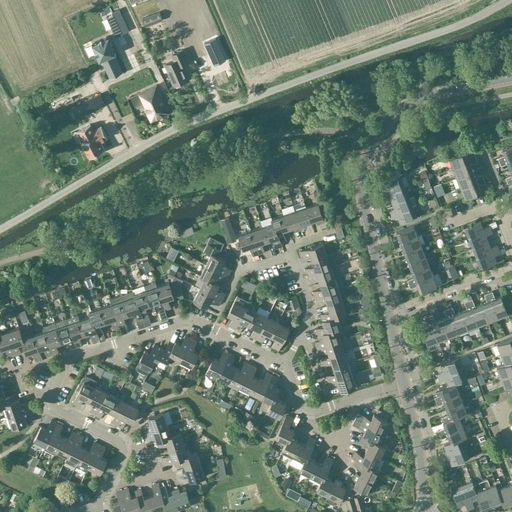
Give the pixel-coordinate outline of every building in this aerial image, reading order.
[(147,28),(160,22),(164,20),(160,12),(143,20),(147,28)] [(118,24),(112,27),(116,36),(122,33),(118,24)] [(102,59),(108,71),(119,66),(114,54),(116,52),(109,35),(92,43),(99,60),(102,59)] [(173,60),(165,64),(175,85),(188,79),(182,65),(189,62),(183,49),(171,55),(173,60)] [(139,93),(145,107),(151,120),(169,112),(156,85),(139,93)] [(103,89),(96,93),(99,100),(106,96),(103,89)] [(73,107),(72,107),(77,117),(83,114),(91,110),(86,101),(73,107)] [(90,124),(79,130),(85,141),(82,143),(90,157),(102,150),(104,149),(100,141),(107,136),(101,125),(101,126),(94,130),(90,124)] [(498,157),(499,161),(511,155),(511,144),(502,148),(505,154),(498,157)] [(449,156),(453,167),(476,157),(475,154),(468,156),(465,150),(449,156)] [(508,162),(510,168),(511,167),(511,155),(499,161),(501,165),(508,162)] [(453,167),(457,177),(473,170),(471,164),(478,161),(476,157),(453,167)] [(473,170),(457,177),(461,186),(484,177),(482,173),(475,176),(473,170)] [(380,191),(382,195),(405,185),(401,175),(384,182),(387,188),(380,191)] [(485,181),(484,177),(461,186),(465,197),(481,190),(478,184),(485,181)] [(390,195),(392,202),(409,195),(405,185),(382,195),(383,198),(390,195)] [(431,200),(430,196),(420,199),(418,192),(414,193),(417,204),(431,200)] [(388,211),(390,214),(412,205),(409,195),(392,202),(395,208),(388,211)] [(318,202),(306,206),(311,220),(316,218),(318,222),(324,219),(318,202)] [(417,216),(412,205),(390,214),(391,218),(398,215),(401,223),(417,216)] [(306,206),(295,209),(301,227),(307,225),(306,222),(311,220),(306,206)] [(295,229),(301,227),(295,209),(283,213),(288,228),(294,226),(295,229)] [(283,230),(288,228),(283,213),(272,217),(273,222),(274,222),(280,241),(281,241),(286,239),(283,230)] [(464,227),(468,237),(491,228),(490,225),(483,227),(480,221),(464,227)] [(274,222),(273,222),(262,226),(267,240),(273,238),(276,247),(282,245),(281,241),(280,241),(274,222)] [(340,222),(333,224),(338,237),(344,235),(340,222)] [(392,240),(393,244),(418,234),(414,224),(396,231),(399,237),(392,240)] [(262,226),(251,229),(259,253),(265,251),(262,242),(267,240),(262,226)] [(468,237),(472,247),(488,241),(486,234),(493,232),(491,228),(468,237)] [(253,255),(259,253),(251,229),(239,233),(244,248),(250,246),(253,255)] [(402,245),(404,251),(421,244),(418,234),(393,244),(395,248),(402,245)] [(488,241),(472,247),(476,257),(499,248),(498,244),(491,247),(488,241)] [(311,254),(312,259),(327,254),(323,242),(299,250),(301,257),(311,254)] [(400,260),(401,264),(425,254),(421,244),(404,251),(407,257),(400,260)] [(500,252),(499,248),(476,257),(480,267),(496,261),(494,254),(500,252)] [(212,252),(206,263),(228,274),(231,269),(222,265),(225,259),(212,252)] [(305,268),(307,274),(331,266),(327,254),(312,259),(314,265),(305,268)] [(429,264),(425,254),(401,264),(403,267),(410,265),(412,271),(429,264)] [(458,262),(451,265),(456,274),(462,270),(458,262)] [(226,280),(228,274),(206,263),(200,275),(205,277),(205,276),(214,281),(215,280),(217,276),(226,280)] [(407,279),(409,283),(433,274),(429,264),(412,271),(414,277),(407,279)] [(334,277),(331,266),(307,274),(309,280),(318,277),(320,282),(334,277)] [(437,284),(433,274),(409,283),(411,287),(417,285),(420,291),(437,284)] [(315,296),(338,288),(344,286),(340,275),(334,277),(320,282),(322,287),(313,290),(315,296)] [(219,283),(215,280),(214,281),(205,276),(205,277),(200,287),(222,298),(225,292),(216,288),(219,283)] [(169,281),(157,285),(165,309),(171,307),(168,298),(174,296),(169,281)] [(157,285),(146,289),(150,304),(156,302),(159,311),(165,309),(157,285)] [(222,298),(200,287),(194,298),(208,305),(210,299),(219,304),(222,298)] [(326,299),(328,305),(342,300),(338,288),(315,296),(317,302),(326,299)] [(145,305),(150,304),(146,289),(134,293),(135,295),(142,317),(143,316),(148,315),(145,305)] [(492,291),(488,292),(498,316),(508,312),(501,295),(495,297),(492,291)] [(487,301),(481,303),(488,320),(498,316),(488,292),(484,294),(487,301)] [(135,295),(124,299),(129,314),(134,312),(139,327),(146,325),(143,316),(142,317),(135,295)] [(472,298),(468,300),(478,324),(488,320),(481,303),(475,305),(472,298)] [(123,315),(129,314),(124,299),(112,303),(120,326),(122,333),(128,331),(123,315)] [(229,325),(235,328),(246,305),(234,300),(228,313),(233,316),(229,325)] [(346,312),(342,300),(328,305),(330,310),(321,313),(323,319),(337,315),(346,312)] [(468,328),(478,324),(468,300),(464,301),(467,308),(461,311),(468,328)] [(114,329),(120,326),(112,303),(101,307),(106,321),(111,319),(114,329)] [(245,322),(250,324),(256,310),(246,305),(235,328),(240,330),(245,322)] [(452,306),(448,308),(458,332),(468,328),(461,311),(455,313),(452,306)] [(100,323),(106,321),(101,307),(89,311),(91,315),(97,334),(98,334),(103,332),(100,323)] [(448,336),(458,332),(448,308),(444,309),(447,316),(441,318),(448,336)] [(251,335),(256,338),(267,316),(256,310),(250,324),(255,327),(251,335)] [(438,340),(448,336),(441,318),(435,321),(432,314),(428,315),(438,340)] [(91,315),(80,319),(84,334),(90,332),(93,341),(100,339),(98,334),(97,334),(91,315)] [(318,334),(322,333),(322,332),(336,327),(336,328),(341,326),(337,315),(323,319),(324,325),(315,328),(318,334)] [(428,344),(438,340),(428,315),(424,317),(427,324),(421,326),(428,344)] [(266,332),(271,335),(278,321),(267,316),(256,338),(262,341),(266,332)] [(80,319),(68,323),(76,347),(82,344),(79,335),(84,334),(80,319)] [(289,327),(278,321),(271,335),(276,337),(272,346),(278,349),(289,327)] [(68,323),(57,327),(62,341),(67,339),(70,349),(76,347),(68,323)] [(19,327),(7,331),(15,354),(21,352),(18,343),(23,342),(24,341),(23,338),(19,327)] [(57,327),(45,331),(53,354),(59,352),(56,343),(62,341),(57,327)] [(315,341),(317,347),(340,339),(336,328),(336,327),(322,332),(322,333),(324,338),(315,341)] [(9,356),(15,354),(7,331),(0,333),(0,346),(1,349),(6,347),(9,356)] [(47,356),(53,354),(45,331),(34,334),(39,349),(44,347),(47,356)] [(42,358),(39,349),(34,334),(23,338),(24,341),(23,342),(27,353),(33,351),(36,360),(42,358)] [(180,360),(191,337),(185,334),(181,343),(176,340),(175,343),(169,354),(170,355),(180,360)] [(511,336),(497,342),(501,353),(511,348),(511,336)] [(197,340),(191,337),(180,360),(191,365),(198,352),(192,349),(197,340)] [(344,350),(340,339),(317,347),(319,353),(328,350),(329,355),(344,350)] [(164,365),(170,355),(169,354),(175,343),(169,340),(165,349),(160,346),(153,360),(154,360),(164,365)] [(147,374),(154,360),(153,360),(160,346),(154,343),(150,352),(144,349),(138,363),(136,367),(137,369),(147,374)] [(511,348),(501,353),(505,362),(511,359),(511,348)] [(216,379),(218,375),(229,353),(224,350),(219,359),(214,356),(207,370),(209,370),(209,372),(209,373),(209,374),(210,375),(211,376),(212,377),(213,377),(216,379)] [(332,361),(333,366),(348,362),(344,350),(329,355),(320,358),(322,364),(332,361)] [(218,375),(229,380),(236,367),(231,364),(235,356),(229,353),(218,375)] [(437,373),(438,377),(461,368),(457,357),(441,364),(443,370),(437,373)] [(497,366),(501,376),(511,371),(511,359),(505,362),(497,366)] [(236,367),(229,380),(240,386),(251,363),(245,361),(241,369),(236,367)] [(326,375),(328,381),(352,373),(348,362),(333,366),(335,372),(326,375)] [(257,366),(251,363),(240,386),(251,391),(257,377),(252,375),(257,366)] [(465,378),(461,368),(438,377),(440,380),(446,377),(449,384),(455,381),(455,382),(465,378)] [(257,377),(251,391),(261,396),(272,374),(267,371),(262,380),(257,377)] [(511,371),(501,376),(505,386),(511,383),(511,371)] [(356,385),(352,373),(328,381),(330,387),(339,384),(341,390),(356,385)] [(278,377),(272,374),(261,396),(272,401),(272,402),(279,388),(274,385),(278,377)] [(88,399),(95,386),(98,381),(88,376),(87,376),(85,375),(83,376),(82,377),(77,387),(80,389),(73,402),(79,406),(83,397),(88,399)] [(0,392),(4,391),(2,385),(11,382),(9,376),(0,379),(0,392)] [(434,397),(436,401),(459,391),(455,382),(455,381),(449,384),(439,388),(441,394),(434,397)] [(89,411),(95,413),(106,391),(95,386),(88,399),(93,402),(89,411)] [(272,402),(272,401),(267,410),(279,416),(286,402),(280,399),(285,391),(279,388),(272,402)] [(6,397),(4,391),(0,392),(0,405),(5,404),(4,404),(17,399),(16,399),(15,393),(6,397)] [(105,408),(110,410),(117,396),(106,391),(95,413),(101,416),(105,408)] [(444,402),(447,408),(463,401),(459,391),(436,401),(437,405),(444,402)] [(127,402),(117,396),(110,410),(115,413),(111,421),(116,424),(127,402)] [(4,404),(5,404),(8,415),(32,407),(30,401),(21,404),(19,398),(16,399),(17,399),(4,404)] [(467,412),(463,401),(447,408),(449,414),(442,417),(444,420),(459,414),(459,415),(467,412)] [(139,407),(127,402),(116,424),(122,427),(126,418),(132,421),(139,407)] [(34,413),(32,407),(8,415),(12,427),(27,422),(25,416),(34,413)] [(141,426),(143,432),(167,424),(163,412),(148,417),(150,423),(141,426)] [(360,420),(382,431),(387,419),(374,413),(371,418),(362,414),(360,420)] [(276,436),(286,441),(287,442),(294,428),(289,425),(293,417),(287,414),(276,436)] [(438,430),(440,434),(463,424),(459,415),(459,414),(444,420),(443,421),(445,427),(438,430)] [(34,439),(46,445),(57,422),(51,420),(47,428),(41,425),(34,439)] [(365,429),(363,435),(383,445),(383,444),(388,434),(382,431),(360,420),(357,425),(365,429)] [(57,422),(46,445),(56,450),(63,436),(58,434),(62,425),(57,422)] [(171,435),(171,434),(167,424),(143,432),(145,438),(154,435),(156,440),(171,435)] [(467,435),(463,424),(440,434),(441,437),(448,435),(451,441),(460,437),(467,435)] [(287,442),(286,441),(282,450),(293,455),(300,442),(295,439),(300,431),(294,428),(287,442)] [(56,450),(67,455),(78,433),(73,430),(68,439),(63,436),(56,450)] [(180,431),(171,434),(171,435),(156,440),(158,446),(167,443),(169,448),(184,443),(180,431)] [(67,455),(78,461),(85,447),(80,444),(84,436),(78,433),(67,455)] [(369,445),(366,450),(380,456),(385,445),(383,444),(383,445),(363,435),(360,440),(369,445)] [(293,455),(304,461),(311,447),(316,439),(310,436),(305,444),(300,442),(293,455)] [(440,453),(441,456),(464,447),(460,437),(451,441),(444,443),(446,450),(440,453)] [(85,447),(78,461),(89,466),(100,444),(94,441),(90,449),(85,447)] [(184,443),(169,448),(171,454),(162,457),(164,463),(173,460),(187,454),(184,443)] [(105,447),(100,444),(89,466),(100,471),(107,458),(101,455),(105,447)] [(299,469),(311,475),(318,461),(312,458),(317,450),(311,447),(304,461),(299,469)] [(468,457),(464,447),(441,456),(443,460),(449,457),(452,464),(468,457)] [(375,467),(380,456),(366,450),(364,455),(355,450),(352,457),(356,459),(358,459),(375,467)] [(196,451),(187,454),(173,460),(175,465),(184,462),(186,467),(186,468),(200,463),(196,451)] [(311,475),(321,480),(328,466),(329,467),(333,458),(327,455),(323,464),(318,461),(311,475)] [(358,459),(356,459),(354,464),(362,468),(360,473),(373,480),(379,469),(375,467),(358,459)] [(186,468),(186,467),(182,468),(185,475),(188,474),(190,480),(204,475),(200,463),(186,468)] [(334,469),(329,467),(328,466),(321,480),(317,488),(328,494),(335,480),(330,478),(334,469)] [(377,482),(373,480),(360,473),(357,471),(354,477),(357,479),(354,484),(368,491),(372,493),(375,490),(377,486),(377,482)] [(336,477),(335,480),(328,494),(326,498),(329,501),(333,503),(337,503),(339,499),(339,500),(346,486),(341,483),(342,480),(336,477)] [(487,478),(483,480),(492,504),(502,500),(496,482),(495,483),(490,485),(487,478)] [(495,481),(495,483),(496,482),(502,500),(504,505),(511,501),(511,495),(505,479),(500,481),(499,479),(495,481)] [(472,480),(462,484),(471,507),(474,506),(472,499),(478,497),(476,490),(472,480)] [(482,508),(492,504),(483,480),(479,482),(481,488),(476,490),(478,497),(482,508)] [(155,493),(149,495),(154,510),(165,506),(166,506),(159,487),(160,487),(158,482),(152,484),(155,493)] [(467,509),(471,507),(462,484),(452,488),(458,505),(465,502),(467,509)] [(165,485),(160,487),(159,487),(166,506),(165,506),(167,510),(179,506),(174,492),(173,492),(168,494),(165,485)] [(129,511),(132,511),(141,509),(142,509),(137,494),(136,494),(131,496),(128,487),(122,489),(129,511)] [(172,489),(173,492),(174,492),(179,506),(191,503),(194,501),(201,499),(199,495),(189,498),(186,488),(180,490),(179,487),(172,489)] [(142,511),(147,511),(154,510),(149,495),(144,497),(141,488),(135,490),(136,494),(137,494),(142,509),(141,509),(142,511)] [(116,511),(129,511),(122,489),(116,491),(119,500),(113,502),(116,511)] [(357,511),(366,510),(361,494),(346,499),(349,511),(357,511)]
